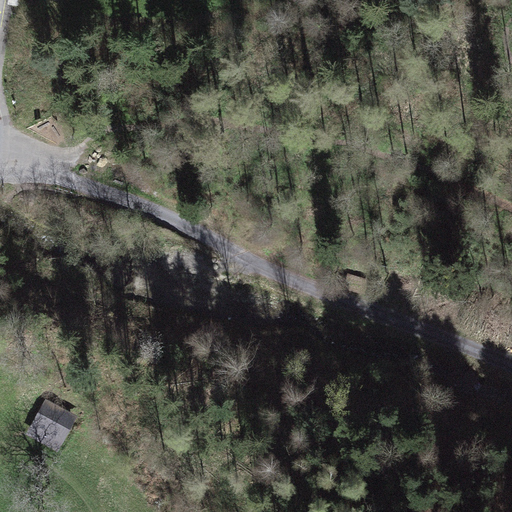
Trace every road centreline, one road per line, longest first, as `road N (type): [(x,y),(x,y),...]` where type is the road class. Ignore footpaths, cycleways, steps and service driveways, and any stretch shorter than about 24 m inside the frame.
road 1 (track): [(511,367),(283,275),(130,201),(0,163)]
road 2 (track): [(98,511),(67,478),(0,444)]
